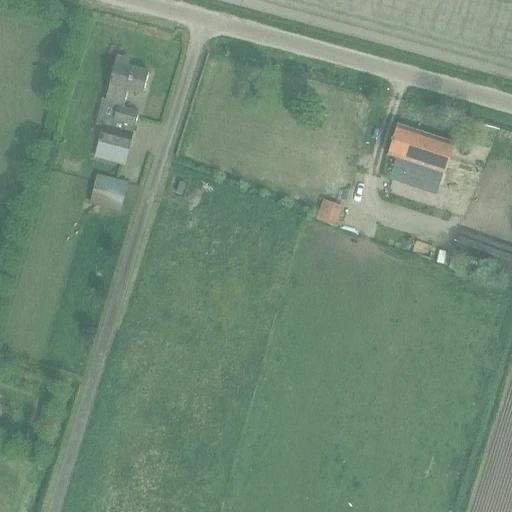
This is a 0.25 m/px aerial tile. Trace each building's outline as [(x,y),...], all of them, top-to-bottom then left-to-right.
[(149,73),(115,64),(106,100),(124,105),(128,91),(143,95),(149,73)] [(117,108),(114,121),(135,127),(139,113),(117,108)] [(397,126),(387,157),(400,161),(396,174),(408,178),(409,177),(439,187),(443,175),(445,175),(455,145),(397,126)] [(102,127),(98,142),(129,150),(133,135),(102,127)] [(98,149),(93,174),(125,180),(130,155),(98,149)] [(474,227),(478,212),(445,202),(441,216),(474,227)] [(511,254),(460,235),(455,250),(511,271),(511,268),(511,254)]
